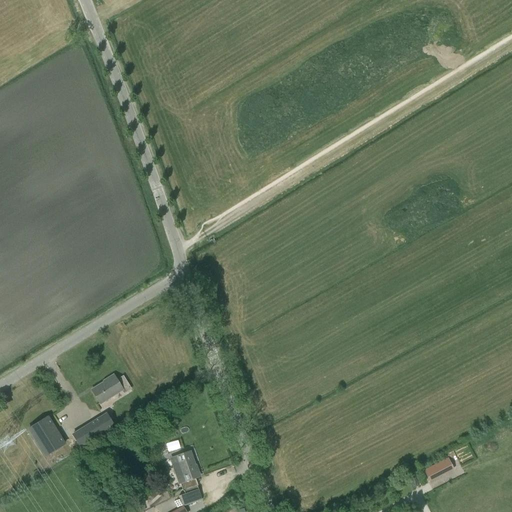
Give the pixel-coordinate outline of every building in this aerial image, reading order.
[(116,381),(114,376),(91,391),(99,405),(122,391),(124,394),(131,390),(123,376),(116,381)] [(114,426),(106,414),(72,436),(79,447),(114,426)] [(64,445),(47,418),(28,430),(45,457),(64,445)] [(166,443),(168,451),(180,449),(178,441),(166,443)] [(447,453),(452,465),(458,462),(453,451),(447,453)] [(184,481),(181,482),(185,494),(179,496),(182,506),(201,499),(196,485),(197,485),(195,478),(200,477),(190,452),(175,457),(184,481)] [(435,479),(453,470),(447,459),(429,469),(435,479)]
